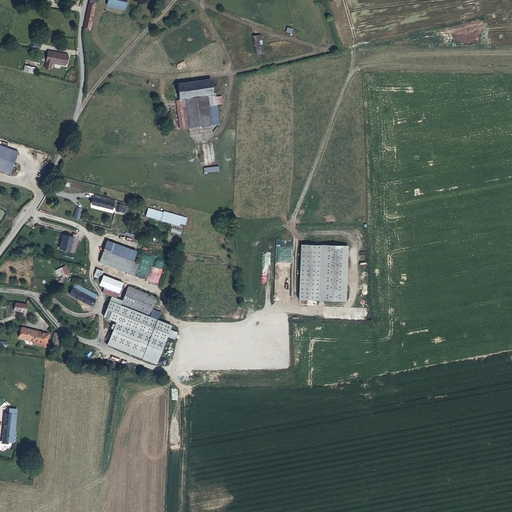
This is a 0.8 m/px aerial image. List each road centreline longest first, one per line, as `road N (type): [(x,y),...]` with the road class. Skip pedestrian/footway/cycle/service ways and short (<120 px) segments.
road 1 (unclassified): [(0,254),(75,125),(85,74),(84,0)]
road 2 (unknown): [(77,112),(95,80),(170,0)]
